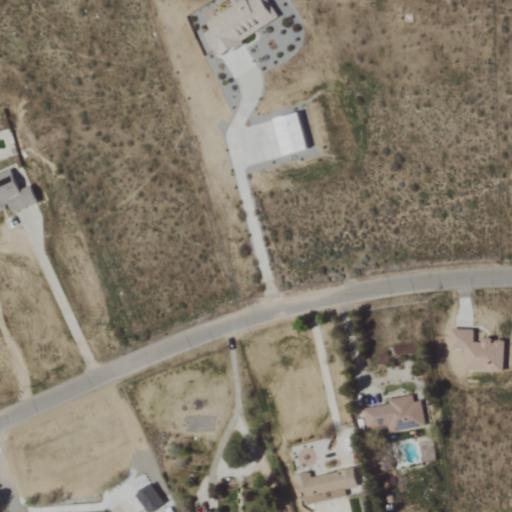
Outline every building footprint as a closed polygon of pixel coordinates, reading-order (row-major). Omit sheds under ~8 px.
[(280,22),(268,0),(247,0),(206,23),(210,30),(204,33),(217,56),(280,22)] [(309,152),(302,115),(277,120),(284,157),(309,152)] [(0,176),(0,210),(10,206),(13,214),(39,204),(32,187),(21,192),(13,171),(0,176)] [(505,372),(506,341),(475,340),(475,330),(452,329),(451,349),(465,349),(465,370),(505,372)] [(427,427),(422,401),(414,402),(413,396),(390,400),(390,405),(363,409),(367,431),(390,427),(391,433),(427,427)] [(419,444),(420,463),(435,462),(434,443),(419,444)] [(348,497),(346,490),(359,487),(355,469),(311,477),(310,473),(294,476),(301,507),(348,497)] [(149,511),(154,511),(166,504),(152,484),(137,495),(149,511)]
